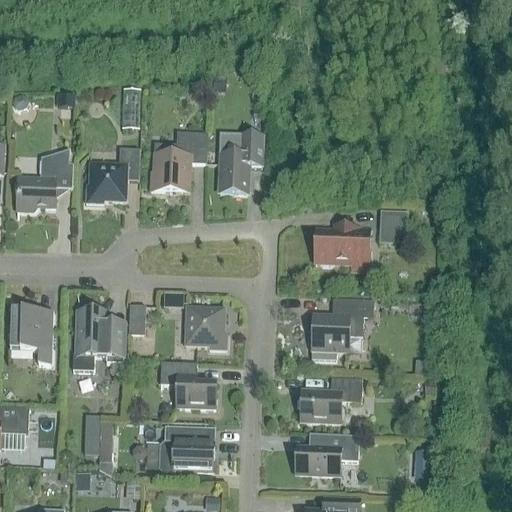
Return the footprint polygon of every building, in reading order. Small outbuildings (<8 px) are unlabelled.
[(211,78),(211,95),(225,96),(225,79),(211,78)] [(56,109),(75,110),(75,98),(57,97),(56,109)] [(26,100),(22,98),(21,98),(19,99),(14,101),(11,107),(14,112),(19,114),(26,111),(29,105),(26,100)] [(176,136),(176,148),(154,148),(153,176),(150,176),(150,195),(189,196),(190,167),(206,168),(207,137),(176,136)] [(221,158),(219,197),(246,198),(247,198),(248,169),(262,170),(263,139),(240,138),(240,140),(223,139),(222,158),(221,158)] [(138,185),(139,153),(119,152),(118,168),(89,167),(89,189),(86,189),(85,207),(104,208),(104,205),(126,206),(126,184),(138,185)] [(40,183),(18,182),(17,215),(33,215),(37,211),(55,212),(55,192),(72,192),(73,168),(69,168),(69,153),(41,162),(40,183)] [(407,248),(408,216),(380,215),(379,247),(407,248)] [(368,274),(369,231),(352,230),(352,235),(316,233),(315,267),(351,268),(350,273),(368,274)] [(171,292),(170,308),(186,309),(187,293),(171,292)] [(373,322),(374,304),(332,303),(332,319),(313,318),(311,363),(335,364),(335,357),(348,357),(349,341),(362,342),(363,322),(373,322)] [(144,339),(145,309),(129,309),(128,339),(144,339)] [(226,354),(227,336),(224,336),(225,312),(186,311),(185,350),(208,351),(208,354),(226,354)] [(51,369),(53,314),(11,313),(10,329),(7,329),(7,338),(10,338),(10,354),(38,355),(38,368),(50,368),(50,369),(51,369)] [(107,335),(108,316),(78,315),(77,359),(73,359),(73,375),(95,375),(95,360),(107,361),(107,367),(123,368),(124,335),(107,335)] [(424,364),(423,376),(434,376),(435,365),(424,364)] [(215,413),(216,388),(196,387),(197,367),(161,366),(160,388),(177,389),(176,412),(215,413)] [(361,406),(362,383),(331,382),(330,396),(302,395),(301,425),(340,427),(341,406),(361,406)] [(426,384),(425,398),(436,398),(436,384),(429,384),(426,384)] [(0,409),(0,447),(0,437),(28,438),(29,411),(0,409)] [(213,475),(214,448),(208,448),(208,432),(164,430),(164,445),(159,449),(159,473),(162,477),(174,478),(174,474),(213,475)] [(358,465),(359,440),(309,437),(308,452),(300,451),(299,478),(340,480),(340,465),(358,465)] [(85,438),(84,458),(98,458),(98,439),(85,438)] [(416,454),(415,474),(429,475),(430,455),(416,454)] [(104,475),(111,481),(112,466),(99,465),(99,474),(104,475)] [(75,474),(60,473),(59,486),(75,486),(75,474)] [(142,486),(126,486),(125,503),(141,504),(142,486)] [(211,502),(209,511),(218,511),(219,503),(211,502)] [(359,511),(360,503),(323,502),(322,511),(359,511)]
